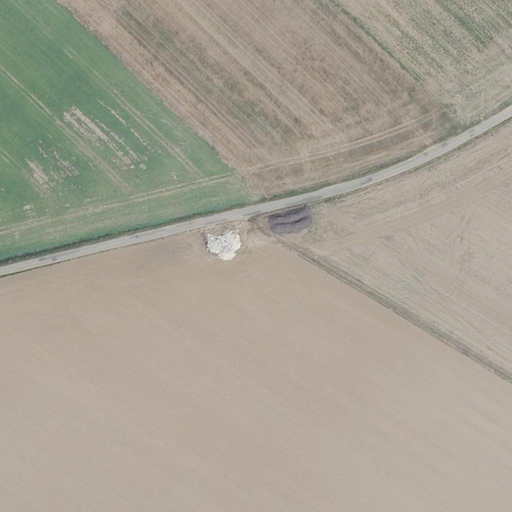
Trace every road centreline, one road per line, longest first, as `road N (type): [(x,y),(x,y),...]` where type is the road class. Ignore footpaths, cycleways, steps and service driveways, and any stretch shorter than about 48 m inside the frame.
road 1 (unclassified): [(0,270),(358,184),(511,111)]
road 2 (track): [(227,216),(511,386)]
